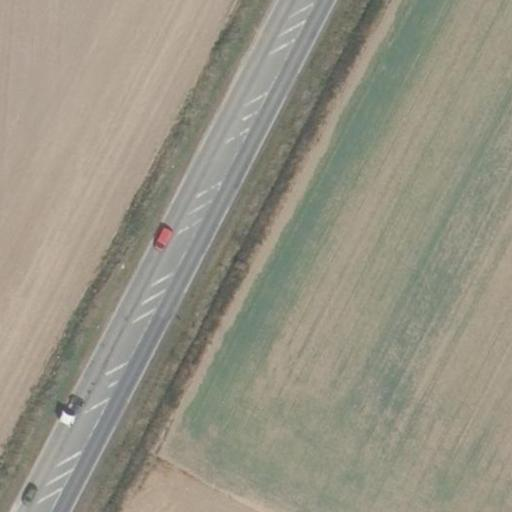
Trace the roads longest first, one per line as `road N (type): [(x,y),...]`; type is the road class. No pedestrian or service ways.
road 1 (primary): [(60,511),(326,0)]
road 2 (primary): [(287,0),(21,511)]
